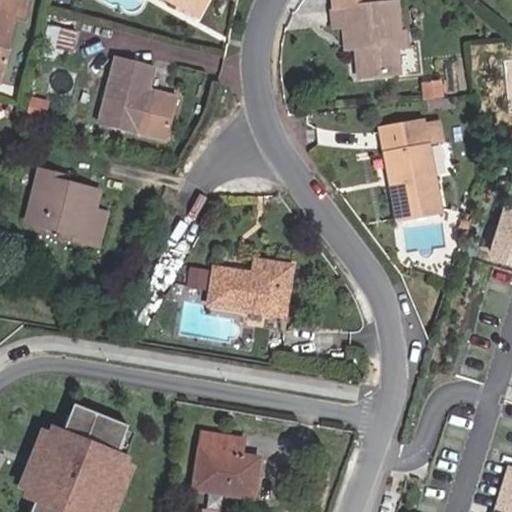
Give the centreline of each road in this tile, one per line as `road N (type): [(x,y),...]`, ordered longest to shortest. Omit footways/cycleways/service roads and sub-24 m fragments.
road 1 (residential): [(271,0),(253,44),(253,90),(277,153),(390,313),(398,357),(380,420)]
road 2 (residential): [(380,420),(53,365),(20,369),(0,385)]
